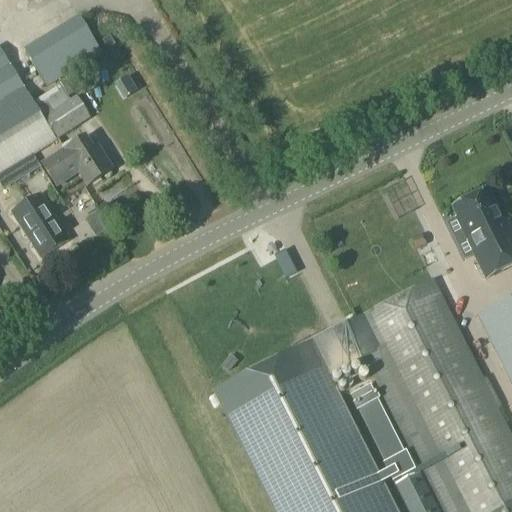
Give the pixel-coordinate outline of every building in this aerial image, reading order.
[(100,57),(78,21),(23,55),(33,71),(45,91),(100,57)] [(29,25),(9,33),(16,51),(36,44),(29,25)] [(55,143),(41,120),(5,62),(0,65),(0,178),(10,172),(31,159),(56,145),(55,143)] [(57,142),(89,121),(75,101),(43,119),(57,142)] [(77,178),(85,191),(112,174),(89,138),(40,168),(55,191),(77,178)] [(10,172),(16,182),(37,169),(31,159),(10,172)] [(376,181),(393,233),(419,224),(402,173),(376,181)] [(511,219),(502,225),(487,194),(451,211),(466,241),(464,242),(484,282),(511,268),(511,240),(509,235),(511,233),(511,219)] [(10,217),(39,262),(69,243),(40,198),(10,217)] [(295,276),(284,253),(272,259),(284,282),(295,276)] [(511,511),(511,447),(494,411),(497,410),(483,380),(480,382),(431,284),(212,392),(272,511),(390,511),(324,378),(376,353),(408,417),(405,419),(419,448),(422,447),(434,469),(394,489),(405,511),(511,511)] [(511,330),(487,342),(511,392),(511,301),(510,303),(511,306),(511,330)] [(402,457),(369,389),(350,399),(383,466),(382,467),(391,485),(413,474),(404,456),(402,457)]
